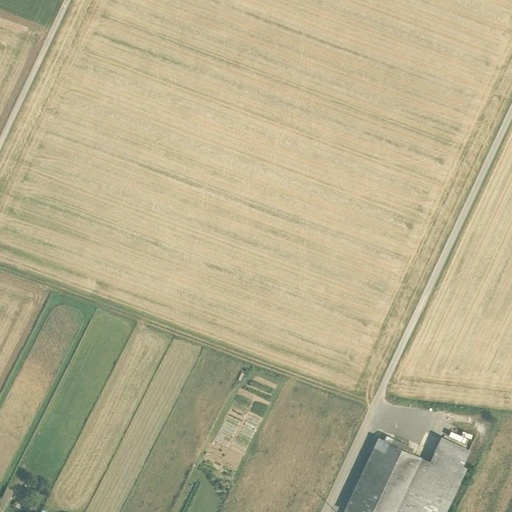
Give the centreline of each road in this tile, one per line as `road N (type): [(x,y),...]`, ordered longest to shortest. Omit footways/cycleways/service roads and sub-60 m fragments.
road 1 (track): [(373,407),(0,269)]
road 2 (track): [(373,407),(511,110)]
road 3 (track): [(67,0),(0,143)]
road 4 (track): [(511,420),(373,407)]
